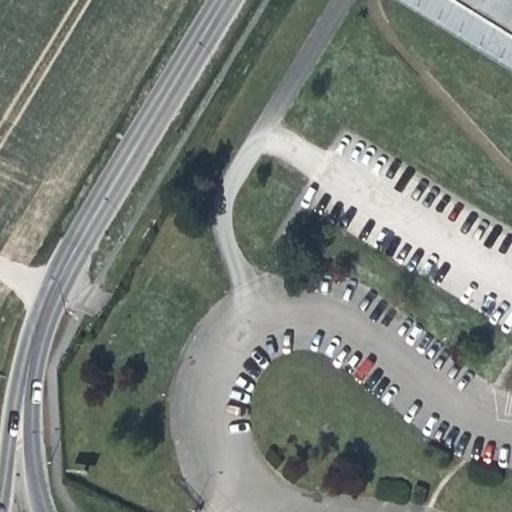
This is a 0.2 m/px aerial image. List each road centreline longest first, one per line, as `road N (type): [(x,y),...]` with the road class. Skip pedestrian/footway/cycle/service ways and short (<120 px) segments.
road 1 (tertiary): [(52,300),(233,0)]
road 2 (tertiary): [(52,300),(23,358),(2,511)]
road 3 (tertiary): [(45,511),(31,424),(52,300)]
